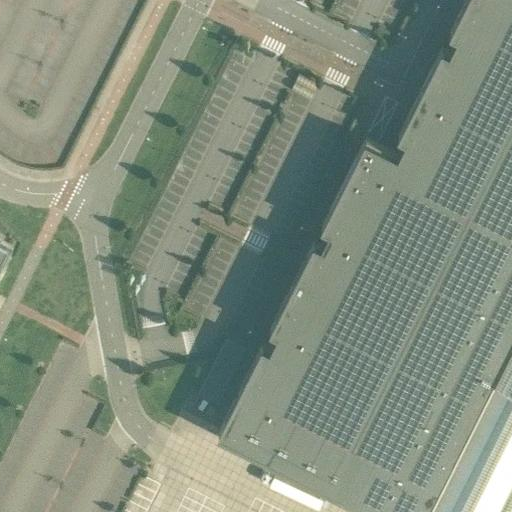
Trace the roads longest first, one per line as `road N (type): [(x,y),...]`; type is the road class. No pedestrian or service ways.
road 1 (unclassified): [(151,439),(123,398),(94,238),(97,204)]
road 2 (unclassified): [(97,204),(198,0)]
